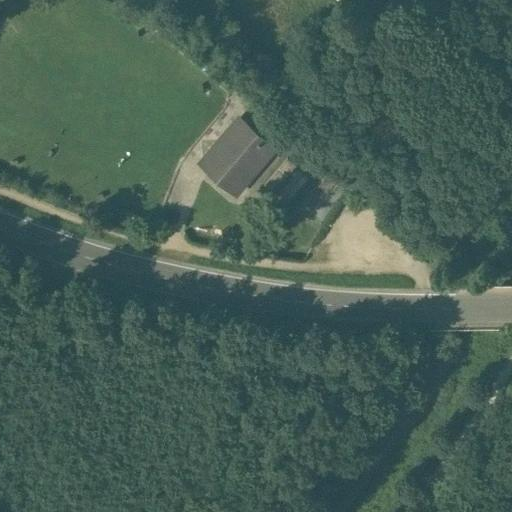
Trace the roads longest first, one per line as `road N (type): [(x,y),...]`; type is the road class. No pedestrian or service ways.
road 1 (unclassified): [(0,227),(128,269),(346,308)]
road 2 (residential): [(346,308),(511,306)]
